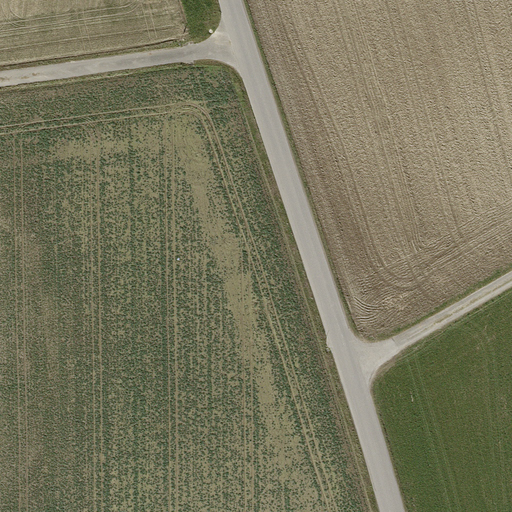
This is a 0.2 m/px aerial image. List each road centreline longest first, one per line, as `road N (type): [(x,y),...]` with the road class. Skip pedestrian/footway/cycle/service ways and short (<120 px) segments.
road 1 (tertiary): [(397,511),(227,0)]
road 2 (track): [(354,365),(511,276)]
